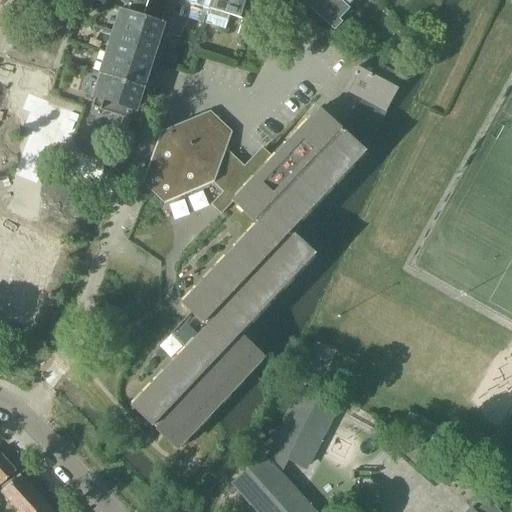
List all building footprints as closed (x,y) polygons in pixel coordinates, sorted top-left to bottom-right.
[(90,107),(137,122),(138,122),(166,32),(172,14),(176,0),(116,0),(124,6),(123,9),(118,8),(97,74),(98,74),(91,98),(93,98),(90,107)] [(206,14),(210,0),(182,0),(178,15),(185,18),(202,23),(205,14),(206,14)] [(210,0),(206,14),(201,29),(223,36),(229,15),(243,19),(241,25),(249,28),(256,4),(248,1),(248,0),(210,0)] [(352,0),(305,0),(303,2),(334,30),(352,11),(346,6),(352,0)] [(180,36),(185,18),(178,15),(172,14),(166,32),(180,36)] [(162,50),(159,60),(168,63),(171,53),(162,50)] [(379,64),(373,75),(373,76),(397,88),(404,76),(379,64)] [(397,88),(373,76),(373,75),(357,67),(355,70),(345,90),(363,100),(385,111),(397,88)] [(364,151),(386,111),(385,111),(363,100),(343,120),(346,123),(341,129),(364,151)] [(238,334),(314,254),(293,234),(292,235),(288,232),(364,151),(341,129),(319,108),(319,109),(275,155),(273,158),(264,150),(246,168),(230,153),(226,149),(232,133),(219,120),(212,113),(210,111),(191,119),(161,132),(142,183),(164,204),(213,183),(223,192),(212,203),(214,204),(222,211),(221,212),(222,213),(232,203),(253,222),(254,221),(257,224),(205,278),(183,302),(181,304),(190,313),(192,315),(183,325),(182,325),(196,338),(175,360),(130,407),(134,410),(160,434),(163,438),(176,450),(212,413),(264,356),(242,337),(242,338),(238,334)] [(0,313),(29,323),(54,247),(23,237),(21,241),(0,234),(0,313)] [(334,406),(325,402),(300,389),(270,450),(271,451),(263,458),(262,457),(234,482),(260,511),(500,511),(489,499),(474,511),(473,511),(472,511),(470,511),(311,511),(278,475),(287,459),(304,467),(334,406)] [(453,435),(409,413),(406,418),(404,423),(447,445),(453,435)] [(511,417),(502,436),(511,441),(511,458),(506,471),(509,473),(511,473),(511,417)] [(505,459),(498,456),(473,443),(468,454),(500,470),(505,459)] [(440,456),(436,464),(448,470),(452,462),(440,456)] [(6,461),(0,466),(0,484),(14,469),(6,461)] [(452,462),(448,470),(466,480),(471,471),(452,462)] [(34,511),(36,511),(45,503),(43,501),(43,498),(38,492),(35,492),(18,474),(0,490),(19,511),(34,511)] [(480,491),(466,503),(472,511),(473,511),(474,511),(489,499),(480,491)] [(57,511),(55,510),(52,510),(45,503),(36,511),(34,511),(57,511)]
